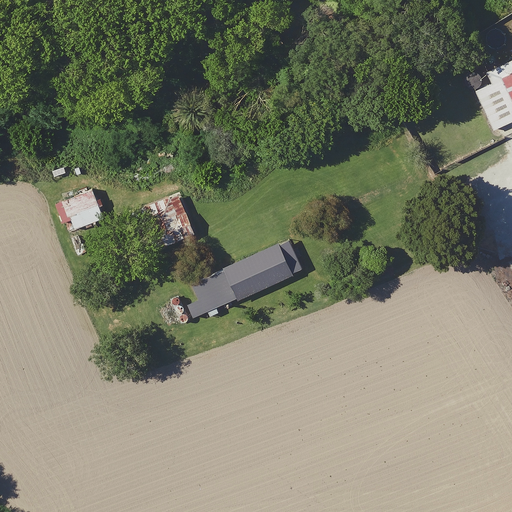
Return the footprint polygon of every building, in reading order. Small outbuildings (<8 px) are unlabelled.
[(137,67),(143,86),(165,80),(159,61),(137,67)] [(511,75),(498,82),(511,107),(511,75)] [(103,216),(90,185),(62,196),(74,227),(103,216)] [(194,232),(179,191),(116,213),(130,254),(194,232)] [(223,266),(237,296),(302,266),(288,237),(223,266)] [(237,296),(223,266),(189,282),(196,296),(184,301),(191,317),(206,310),(208,315),(218,311),(215,306),(237,296)]
